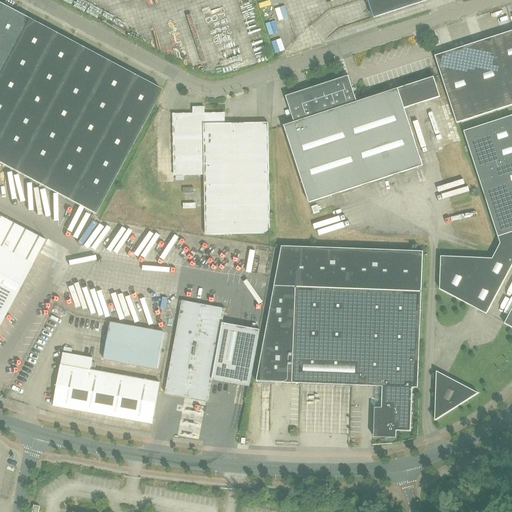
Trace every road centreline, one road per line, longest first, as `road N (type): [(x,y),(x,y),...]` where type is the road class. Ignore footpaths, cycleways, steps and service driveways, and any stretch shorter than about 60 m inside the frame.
road 1 (unclassified): [(486,0),(205,87),(40,0)]
road 2 (unclassified): [(405,463),(334,471),(258,467),(108,450),(34,432)]
road 3 (unclassified): [(405,463),(450,448),(511,408)]
